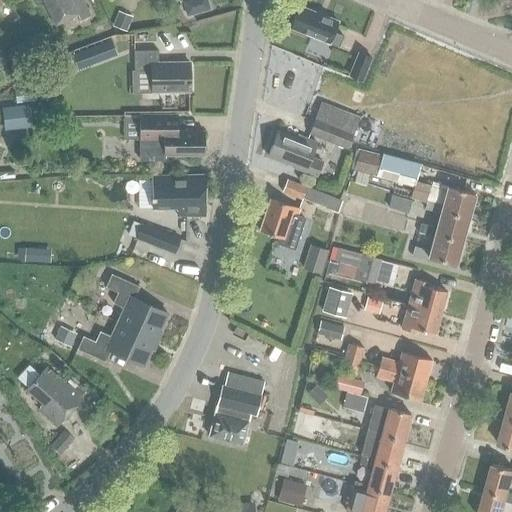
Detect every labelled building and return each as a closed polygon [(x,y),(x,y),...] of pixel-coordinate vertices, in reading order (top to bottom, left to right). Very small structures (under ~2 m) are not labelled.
[(43,0),(56,26),(78,15),(81,21),(91,16),(83,0),(43,0)] [(190,0),(183,2),(187,17),(202,12),(198,0),(190,0)] [(298,6),(289,28),(338,49),(343,37),(332,33),(336,22),(298,6)] [(118,12),(113,27),(127,32),(132,17),(118,12)] [(89,48),(72,55),(78,70),(95,63),(89,48)] [(159,63),(159,51),(134,51),(134,71),(152,71),(152,92),(190,92),(190,63),(159,63)] [(371,58),(359,53),(350,76),(363,81),(371,58)] [(310,134),(348,149),(360,118),(322,103),(310,134)] [(2,108),(5,131),(33,128),(30,104),(2,108)] [(141,116),(141,140),(165,140),(165,156),(205,156),(205,132),(172,132),(172,116),(165,116),(141,116)] [(304,140),(279,130),(268,157),(293,166),(292,167),(317,177),(323,162),(311,158),(317,143),(304,138),(304,140)] [(382,155),(360,149),(354,171),(359,173),(357,179),(367,181),(369,175),(396,183),(403,172),(380,165),(382,155)] [(205,216),(206,175),(153,177),(153,209),(178,208),(178,216),(205,216)] [(303,199),(338,213),(343,202),(288,179),(282,192),(303,201),(303,199)] [(448,187),(447,191),(432,186),(425,210),(441,214),(442,211),(469,218),(475,195),(448,187)] [(388,208),(408,214),(412,201),(392,195),(388,208)] [(271,199),(260,232),(278,237),(275,244),(295,250),(305,218),(297,215),(300,209),(271,199)] [(462,242),(469,218),(442,211),(441,214),(437,228),(421,224),(419,233),(435,237),(435,234),(462,242)] [(137,239),(175,253),(180,239),(142,225),(137,239)] [(456,265),(462,242),(435,234),(435,237),(431,251),(415,247),(413,256),(429,260),(429,258),(456,265)] [(311,246),(304,268),(319,273),(326,251),(311,246)] [(355,278),(376,284),(382,260),(336,247),(333,261),(352,266),(350,274),(356,276),(355,278)] [(25,249),(25,263),(38,263),(39,249),(25,249)] [(156,340),(168,314),(134,299),(139,287),(112,274),(106,287),(118,293),(113,303),(124,308),(118,323),(156,340)] [(440,314),(447,292),(430,287),(431,284),(416,280),(409,306),(440,314)] [(353,293),(329,287),(323,312),(346,318),(353,293)] [(382,302),(368,298),(364,310),(379,314),(382,302)] [(435,334),(440,314),(409,306),(402,329),(417,333),(418,330),(435,334)] [(344,327),(321,320),(317,334),(340,340),(344,327)] [(144,366),(156,340),(118,323),(111,337),(100,332),(95,342),(83,337),(77,350),(105,362),(111,351),(144,366)] [(71,347),(77,334),(61,327),(54,340),(71,347)] [(345,358),(360,362),(364,348),(348,344),(345,358)] [(426,381),(432,360),(402,352),(399,363),(381,358),(379,367),(426,381)] [(357,376),(360,362),(345,358),(341,372),(357,376)] [(67,386),(47,367),(26,390),(48,409),(43,414),(57,427),(83,400),(80,397),(86,389),(74,378),(67,386)] [(421,401),(426,381),(379,367),(376,377),(394,382),(391,393),(421,401)] [(265,382),(228,373),(224,387),(222,386),(210,436),(242,445),(250,414),(256,415),(265,382)] [(362,382),(338,376),(334,387),(359,394),(362,382)] [(308,394),(319,406),(329,397),(317,385),(308,394)] [(343,408),(364,413),(368,398),(347,392),(343,408)] [(375,406),(373,416),(369,428),(383,432),(382,436),(403,441),(411,414),(389,408),(389,410),(375,406)] [(304,413),(298,436),(315,441),(321,417),(304,413)] [(511,420),(506,419),(499,445),(511,448),(511,420)] [(369,428),(367,438),(362,455),(376,459),(375,462),(396,468),(403,441),(382,436),(383,432),(369,428)] [(74,440),(64,431),(50,446),(60,455),(74,440)] [(284,451),(281,463),(294,467),(297,455),(284,451)] [(375,462),(376,459),(362,455),(359,464),(373,468),(368,485),(367,489),(389,494),(396,468),(375,462)] [(507,497),(508,493),(511,479),(511,469),(493,464),(486,491),(507,497)] [(315,488),(284,480),(278,501),(309,510),(315,488)] [(367,489),(368,485),(355,482),(347,511),(346,511),(384,511),(389,494),(367,489)] [(511,493),(508,493),(507,497),(486,491),(480,511),(503,511),(506,502),(511,503),(511,493)]
